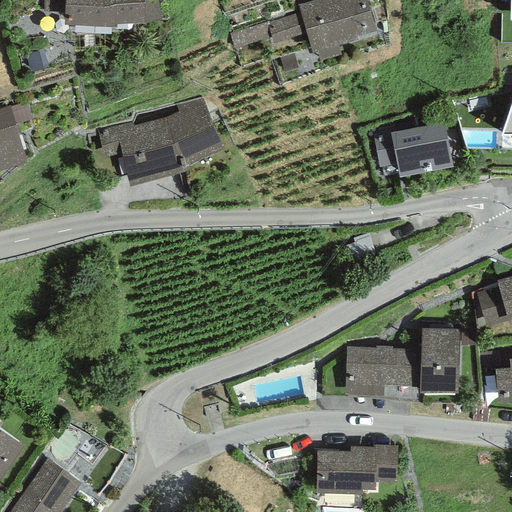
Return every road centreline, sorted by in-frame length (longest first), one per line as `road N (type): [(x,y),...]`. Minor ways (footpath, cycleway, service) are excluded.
road 1 (residential): [(0,242),(124,219),(347,216),(463,199),(496,201),(511,217)]
road 2 (unclassified): [(170,442),(159,409),(180,383),(293,340),(511,230)]
road 3 (unclassified): [(511,439),(329,420),(200,447),(170,442)]
